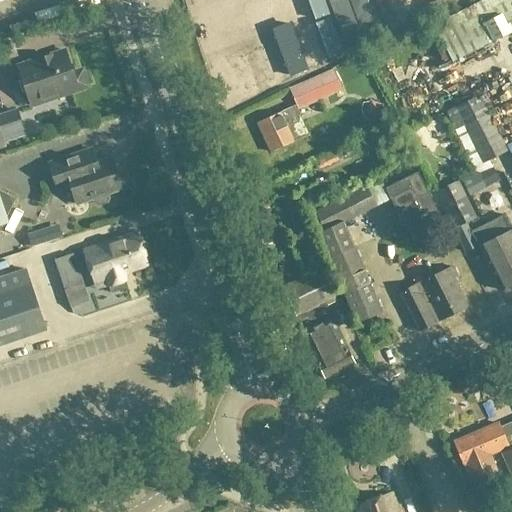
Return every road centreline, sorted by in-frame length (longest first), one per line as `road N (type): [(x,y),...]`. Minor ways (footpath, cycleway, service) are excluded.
road 1 (tertiary): [(252,390),(220,234),(141,0)]
road 2 (unclassified): [(303,422),(511,326)]
road 3 (unknown): [(148,117),(12,159),(10,215),(0,235)]
